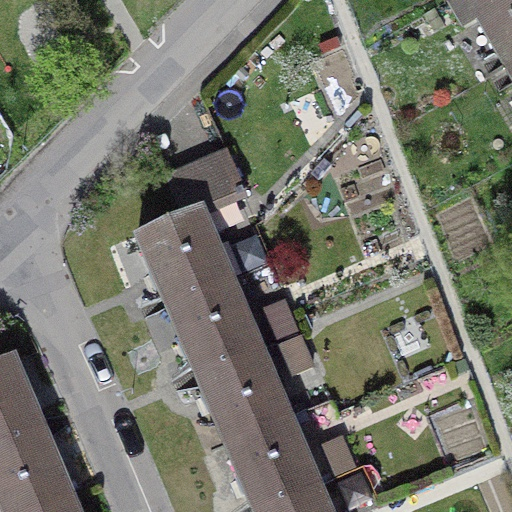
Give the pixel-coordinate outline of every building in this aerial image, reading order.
[(511,0),(470,0),(509,67),(511,65),(511,0)] [(227,156),(169,181),(185,218),(200,212),(201,215),(244,197),(227,156)] [(201,215),(200,212),(185,218),(141,237),(171,307),(226,284),(198,216),(201,215)] [(256,352),(226,284),(171,307),(200,375),(256,352)] [(285,420),(256,352),(200,375),(229,444),(285,420)] [(0,448),(38,433),(8,362),(0,365),(0,448)] [(258,511),(314,489),(285,420),(229,444),(258,511)] [(38,511),(67,500),(38,433),(0,448),(0,496),(6,511),(38,511)] [(323,511),(314,489),(258,511),(323,511)] [(71,511),(67,500),(38,511),(71,511)]
